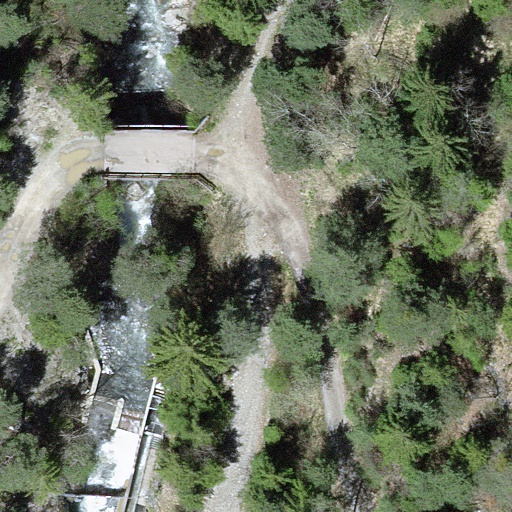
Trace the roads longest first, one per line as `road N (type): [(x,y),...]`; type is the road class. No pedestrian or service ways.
road 1 (track): [(0,256),(24,202),(76,165),(146,153),(203,155),(239,172),(271,224)]
road 2 (track): [(271,224),(376,511)]
road 3 (track): [(271,224),(219,511)]
